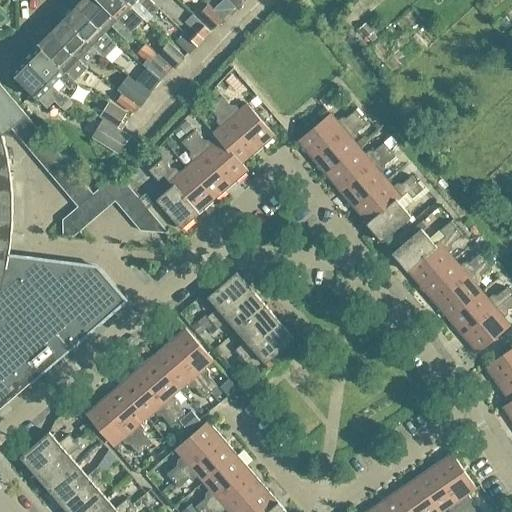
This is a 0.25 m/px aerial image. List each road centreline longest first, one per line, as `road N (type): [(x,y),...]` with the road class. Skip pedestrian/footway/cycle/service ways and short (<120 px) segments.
road 1 (residential): [(0,428),(216,250)]
road 2 (residential): [(352,262),(354,242),(289,164),(220,227),(216,250)]
road 3 (residential): [(461,411),(352,262)]
road 4 (residential): [(461,411),(313,504)]
road 5 (residential): [(216,250),(352,262)]
road 6 (residential): [(313,504),(229,415)]
